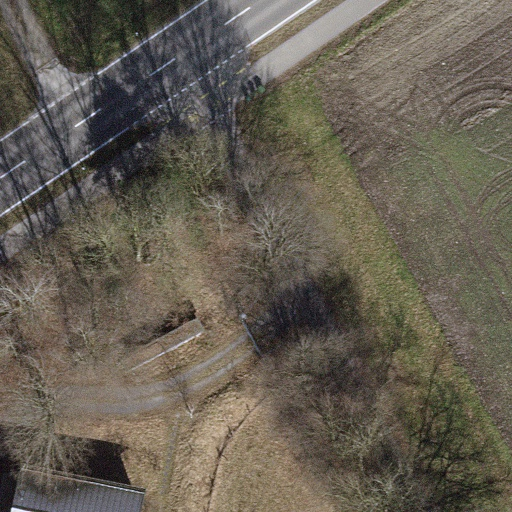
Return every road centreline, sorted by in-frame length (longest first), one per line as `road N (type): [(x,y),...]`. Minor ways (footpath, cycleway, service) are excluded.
road 1 (track): [(412,511),(176,58)]
road 2 (secondary): [(0,179),(262,0)]
road 3 (track): [(71,130),(13,0)]
